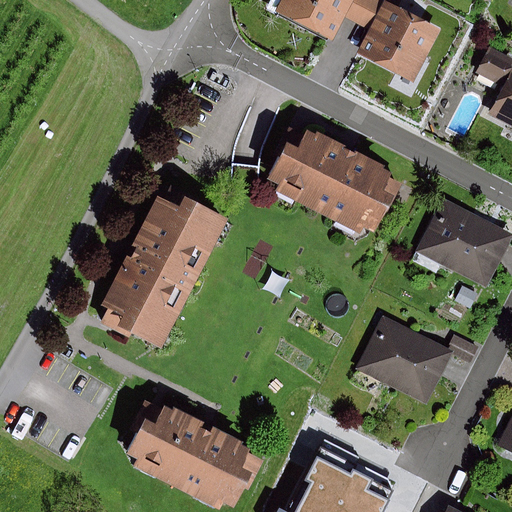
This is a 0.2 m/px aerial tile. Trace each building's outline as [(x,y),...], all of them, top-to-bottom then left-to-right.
[(351,0),(277,0),(271,11),(330,41),(342,17),(351,0)] [(382,1),(380,0),(351,0),(342,17),(367,30),(382,1)] [(439,29),(382,1),(367,30),(356,53),(412,81),(439,29)] [(511,62),(511,59),(487,46),(472,75),(499,89),(486,114),(511,127),(511,67),(510,66),(511,62)] [(300,137),(288,130),(262,181),(273,186),(270,191),(355,234),(358,228),(370,234),(382,211),(384,212),(398,184),(384,177),(387,172),(378,168),(379,166),(353,152),(352,156),(337,148),(339,146),(313,133),(311,136),(302,132),(300,137)] [(127,333),(156,348),(224,218),(197,204),(199,200),(167,184),(159,200),(152,196),(127,245),(132,248),(126,258),(122,256),(96,305),(104,310),(98,322),(126,336),(127,333)] [(511,241),(441,204),(416,251),(486,288),(503,256),(511,241)] [(463,288),(456,301),(469,308),(476,296),(463,288)] [(450,354),(382,321),(358,370),(425,403),(443,368),(450,354)] [(454,335),(447,349),(469,361),(477,347),(454,335)] [(158,410),(144,403),(129,432),(133,434),(122,455),(131,460),(127,468),(214,511),(218,504),(229,510),(240,488),(245,491),(260,461),(244,452),(245,450),(237,445),(238,442),(208,427),(205,432),(198,428),(200,423),(170,408),(169,411),(160,407),(158,410)] [(511,410),(494,446),(511,454),(511,410)] [(275,500),(268,511),(382,511),(398,481),(362,463),(366,456),(319,433),(284,505),(275,500)]
